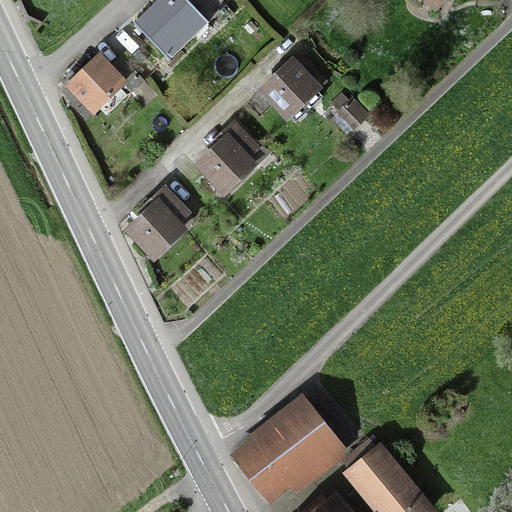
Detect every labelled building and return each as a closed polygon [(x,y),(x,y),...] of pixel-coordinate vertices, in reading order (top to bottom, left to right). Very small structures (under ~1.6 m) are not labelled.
[(172,0),(141,29),(175,65),(212,30),(183,0),(172,0)] [(423,0),(437,15),(453,0),(423,0)] [(330,76),(305,49),(296,58),(298,60),(320,85),(330,76)] [(68,86),(95,115),(130,82),(103,53),(68,86)] [(265,91),(295,123),(328,93),(320,85),(298,60),(265,91)] [(333,105),(355,127),(369,114),(346,92),(333,105)] [(264,150),(239,123),(229,132),(231,134),(254,159),(264,150)] [(198,165),(228,197),(262,167),(254,159),(231,134),(198,165)] [(193,214),(169,187),(159,196),(161,199),(183,223),(193,214)] [(128,229),(158,262),(191,231),(183,223),(161,199),(128,229)] [(305,403),(237,457),(269,497),(336,443),(305,403)] [(344,462),(385,511),(428,511),(397,474),(403,469),(399,464),(394,469),(368,438),(360,445),(362,447),(344,462)] [(337,511),(324,496),(304,511),(337,511)]
